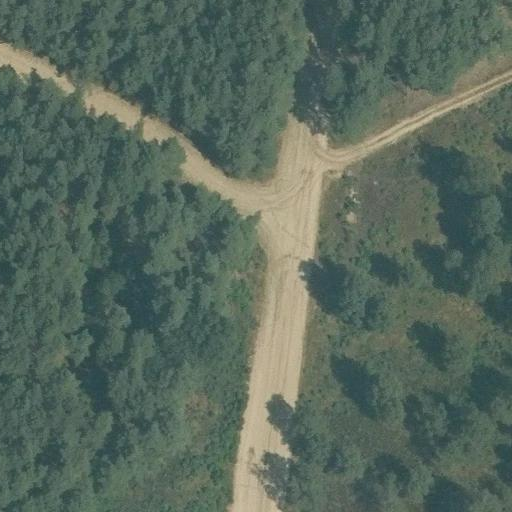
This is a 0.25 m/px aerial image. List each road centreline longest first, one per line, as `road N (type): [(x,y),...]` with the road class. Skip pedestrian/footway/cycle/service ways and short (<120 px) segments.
road 1 (track): [(255,511),(290,226),(330,0)]
road 2 (track): [(0,56),(131,124),(290,226)]
